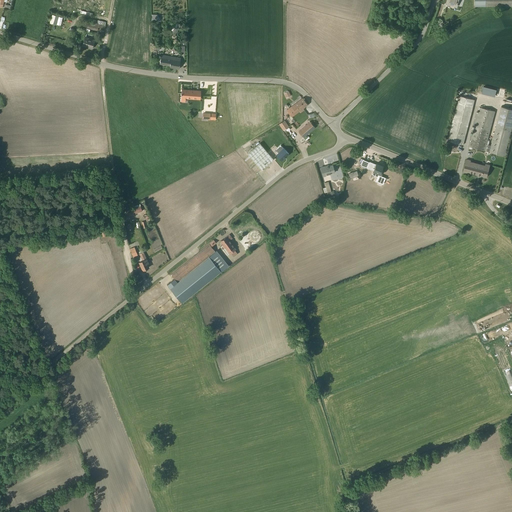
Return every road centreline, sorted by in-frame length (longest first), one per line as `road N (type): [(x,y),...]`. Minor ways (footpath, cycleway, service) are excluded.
road 1 (unclassified): [(346,139),(284,172),(0,404)]
road 2 (residential): [(0,34),(121,69),(283,83),(332,124)]
road 3 (track): [(115,0),(102,64),(137,294)]
road 4 (track): [(350,511),(344,491),(511,422)]
road 5 (residential): [(346,139),(511,204)]
road 6 (unclassified): [(332,124),(412,48),(434,0)]
road 7 (track): [(302,349),(344,491)]
